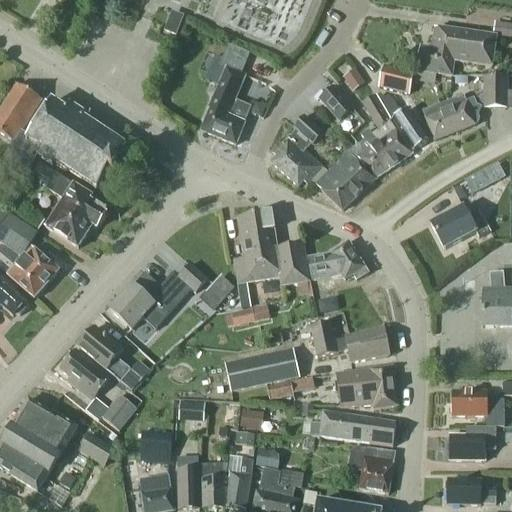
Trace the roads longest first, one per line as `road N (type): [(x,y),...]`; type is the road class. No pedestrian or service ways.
road 1 (residential): [(0,400),(208,168)]
road 2 (residential): [(368,240),(402,278),(416,317),(408,511)]
road 3 (residential): [(208,168),(0,32)]
road 4 (residential): [(240,184),(284,99),(337,41),(359,0)]
road 5 (residential): [(368,240),(421,193),(511,142)]
road 6 (residential): [(240,184),(368,240)]
